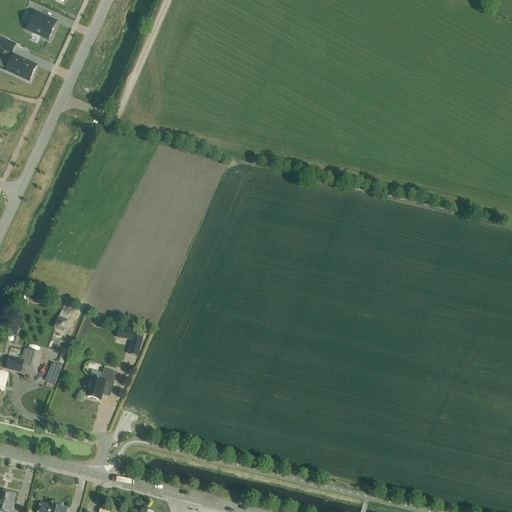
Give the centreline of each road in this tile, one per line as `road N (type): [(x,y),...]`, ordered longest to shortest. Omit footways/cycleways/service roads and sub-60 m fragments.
road 1 (residential): [(18,192),(107,0)]
road 2 (tertiary): [(184,495),(0,449)]
